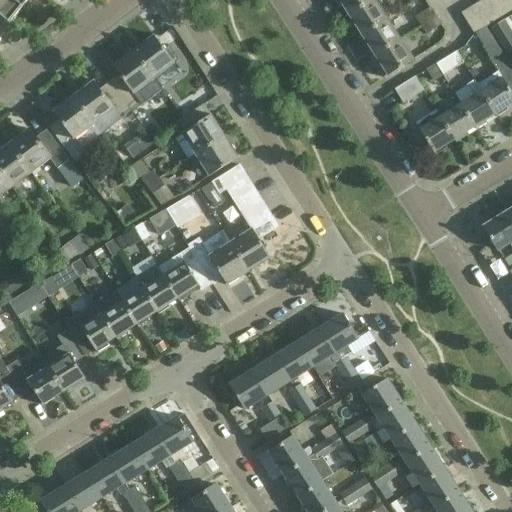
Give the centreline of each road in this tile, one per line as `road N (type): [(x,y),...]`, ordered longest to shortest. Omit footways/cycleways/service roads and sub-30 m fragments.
road 1 (residential): [(176,0),(343,265)]
road 2 (residential): [(343,265),(503,511)]
road 3 (unclassified): [(426,213),(285,0)]
road 4 (residential): [(0,479),(176,371)]
road 5 (residential): [(176,371),(343,265)]
road 6 (residential): [(264,511),(176,371)]
road 7 (unclassified): [(511,353),(426,213)]
road 8 (residential): [(0,97),(131,0)]
